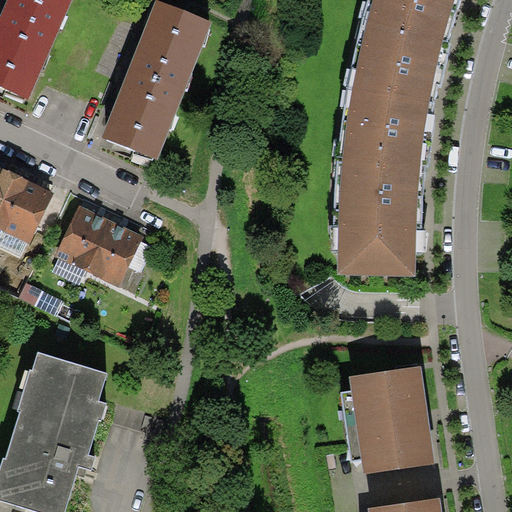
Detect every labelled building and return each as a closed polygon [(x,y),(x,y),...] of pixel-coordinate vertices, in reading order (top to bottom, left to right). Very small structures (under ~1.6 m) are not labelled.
[(14,0),(10,10),(56,31),(69,0),(14,0)] [(448,45),(460,0),(371,0),(363,26),(448,45)] [(162,6),(135,71),(182,90),(208,25),(162,6)] [(10,10),(0,33),(0,87),(7,91),(8,89),(26,97),(56,31),(10,10)] [(448,45),(363,26),(349,94),(434,106),(448,45)] [(135,71),(107,140),(134,151),(135,149),(154,157),(182,90),(135,71)] [(434,106),(349,94),(338,163),(425,171),(434,106)] [(412,234),(422,234),(425,171),(338,163),(333,232),(346,232),(412,234)] [(0,187),(7,173),(0,169),(0,228),(2,229),(14,205),(0,197),(0,187)] [(53,195),(7,173),(0,187),(0,197),(14,205),(2,229),(30,243),(53,195)] [(112,224),(81,210),(58,257),(89,271),(112,224)] [(142,239),(112,224),(89,271),(119,286),(142,239)] [(412,234),(346,232),(344,271),(411,273),(412,234)] [(111,373),(39,351),(0,477),(0,501),(34,511),(67,511),(81,469),(95,473),(99,459),(88,456),(99,420),(104,422),(109,405),(102,402),(111,373)] [(420,370),(353,380),(355,392),(342,394),(352,460),(365,459),(367,473),(434,463),(427,419),(420,421),(419,414),(426,413),(420,370)] [(439,511),(438,501),(372,511),(439,511)]
